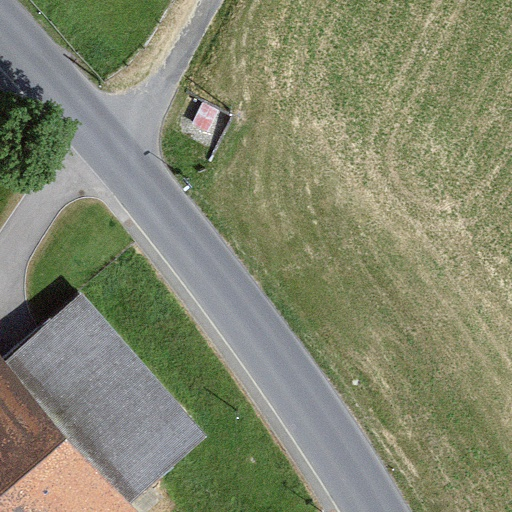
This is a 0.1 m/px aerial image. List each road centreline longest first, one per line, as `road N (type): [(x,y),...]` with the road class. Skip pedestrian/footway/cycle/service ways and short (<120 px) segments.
road 1 (tertiary): [(370,511),(282,375),(129,170),(0,30)]
road 2 (track): [(216,0),(129,170)]
